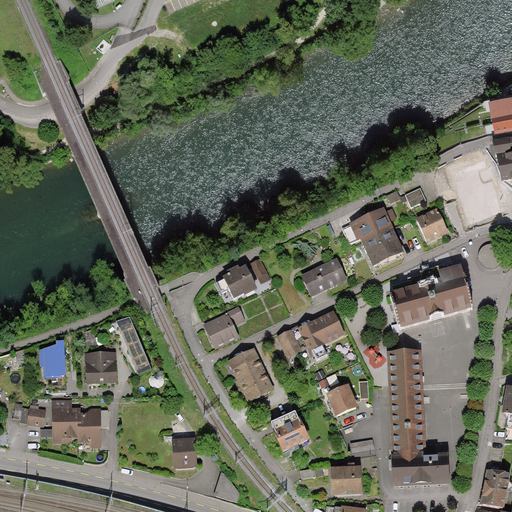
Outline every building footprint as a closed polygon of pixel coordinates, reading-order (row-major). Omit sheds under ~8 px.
[(293,0),(302,11),(315,0),(293,0)] [(511,90),(489,94),(495,130),(511,126),(511,90)] [(501,193),(490,195),(486,173),(490,172),(487,154),(462,158),(470,203),(467,204),(470,221),(476,220),(476,224),(505,219),(501,193)] [(511,154),(497,157),(502,183),(505,182),(511,180),(511,154)] [(420,189),(405,195),(411,208),(426,201),(420,189)] [(350,226),(351,228),(343,231),(350,245),(360,241),(362,245),(393,230),(383,210),(350,226)] [(438,211),(417,220),(428,245),(449,236),(438,211)] [(393,230),(362,245),(373,268),(404,253),(393,230)] [(251,262),(262,284),(272,279),(261,258),(251,262)] [(338,259),(302,276),(312,298),(348,281),(338,259)] [(228,274),(223,277),(225,281),(216,285),(221,294),(228,290),(234,300),(244,295),(246,298),(260,291),(246,265),(240,268),(239,266),(227,272),(228,274)] [(473,310),(461,266),(454,268),(453,265),(447,266),(444,267),(443,266),(419,272),(420,276),(407,279),(408,282),(391,286),(392,293),(390,293),(400,330),(473,310)] [(228,315),(204,326),(216,351),(240,339),(235,327),(247,322),(239,306),(227,312),(228,315)] [(332,312),(298,330),(310,353),(313,351),(317,360),(326,355),(322,347),(344,335),(332,312)] [(130,318),(116,324),(139,376),(152,371),(130,318)] [(292,332),(278,339),(288,359),(302,353),(292,332)] [(57,345),(40,352),(40,368),(44,368),(44,378),(46,378),(46,394),(67,393),(65,342),(57,342),(57,345)] [(257,350),(229,363),(249,406),(277,393),(257,350)] [(423,352),(388,354),(393,487),(449,485),(448,457),(427,458),(423,352)] [(116,354),(87,354),(87,384),(117,384),(116,354)] [(368,382),(360,383),(361,400),(369,399),(368,382)] [(349,386),(326,396),(336,417),(359,407),(349,386)] [(511,386),(507,386),(502,413),(509,414),(506,428),(511,428),(511,386)] [(53,438),(53,445),(69,445),(74,438),(79,438),(78,425),(82,425),(82,413),(82,408),(73,408),(73,400),(52,400),(52,430),(41,430),(41,438),(53,438)] [(23,405),(15,404),(14,419),(20,419),(20,424),(27,425),(27,426),(44,428),(47,410),(30,408),(30,409),(22,409),(23,405)] [(86,413),(82,413),(82,425),(78,425),(79,438),(79,444),(87,444),(91,449),(102,449),(102,427),(109,427),(108,412),(101,412),(101,409),(91,409),(86,413)] [(298,413),(270,425),(282,453),(310,441),(298,413)] [(197,439),(172,441),(174,470),(199,469),(197,439)] [(353,455),(368,454),(368,449),(375,449),(375,441),(353,442),(353,455)] [(360,467),(332,468),(332,494),(361,493),(360,467)] [(314,470),(301,472),(302,480),(315,478),(314,470)] [(510,476),(488,471),(481,505),(503,510),(510,476)] [(244,496),(225,474),(218,498),(241,505),(244,496)]
